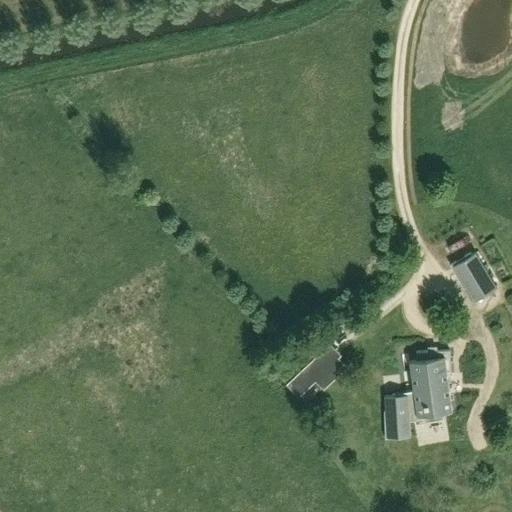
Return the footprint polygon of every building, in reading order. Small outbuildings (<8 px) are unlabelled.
[(476,252),(472,254),(471,252),(450,265),(464,289),(467,288),(475,301),(497,288),(476,252)] [(477,316),(500,301),(494,292),(471,307),(477,316)] [(353,378),(399,348),(380,318),(334,347),(353,378)] [(317,331),(274,355),(282,369),(297,361),(303,371),(331,355),(317,331)] [(448,382),(451,382),(450,350),(417,351),(417,354),(414,354),(414,361),(411,361),(410,354),(401,355),(406,392),(393,394),(393,395),(384,396),(385,410),(384,410),(385,438),(405,438),(405,436),(411,436),(410,421),(445,415),(444,412),(452,411),(448,382)] [(490,415),(511,397),(511,364),(508,359),(470,390),(490,415)]
